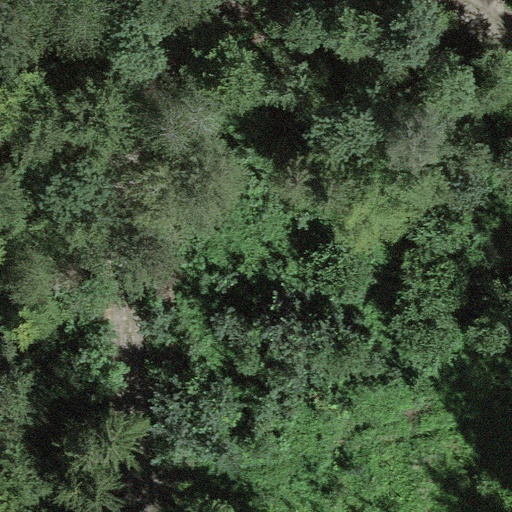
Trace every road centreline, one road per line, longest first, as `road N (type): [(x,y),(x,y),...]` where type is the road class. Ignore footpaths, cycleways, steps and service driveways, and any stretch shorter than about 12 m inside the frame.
road 1 (track): [(127,511),(129,259),(159,111),(217,18),(316,0)]
road 2 (track): [(323,0),(409,39),(511,104)]
